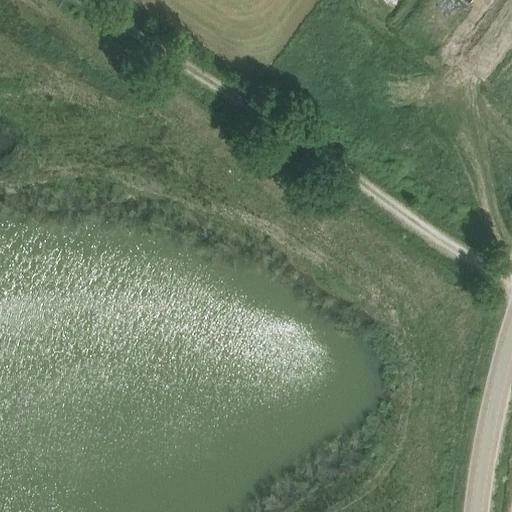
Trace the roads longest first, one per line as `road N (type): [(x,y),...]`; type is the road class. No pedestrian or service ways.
road 1 (track): [(92,0),(443,244),(511,271)]
road 2 (tertiary): [(477,511),(511,350)]
